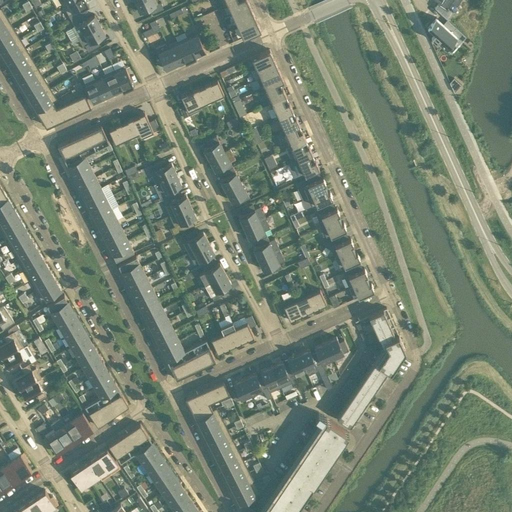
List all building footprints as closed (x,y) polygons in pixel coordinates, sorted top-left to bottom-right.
[(69,0),(62,4),(71,19),(83,13),(80,7),(88,3),(86,0),(69,0)] [(157,0),(156,0),(136,0),(135,1),(139,11),(148,7),(151,13),(163,8),(159,0),(157,0)] [(228,3),(233,14),(250,6),(247,0),(234,0),(228,3)] [(233,14),(237,25),(255,17),(250,6),(233,14)] [(43,7),(37,10),(41,16),(46,13),(43,7)] [(86,18),(83,13),(71,19),(74,25),(71,26),(72,27),(66,31),(71,40),(78,36),(84,32),(100,23),(94,14),(86,18)] [(435,16),(427,26),(434,32),(431,36),(436,40),(446,48),(456,36),(461,40),(465,35),(447,18),(443,23),(435,16)] [(0,34),(13,27),(7,17),(0,20),(0,34)] [(260,28),(255,17),(237,25),(243,36),(260,28)] [(84,32),(78,36),(83,45),(85,44),(88,50),(100,44),(97,38),(105,33),(100,23),(84,32)] [(0,34),(0,48),(19,37),(13,27),(0,34)] [(198,33),(188,38),(187,38),(195,55),(205,50),(198,33)] [(185,59),(195,55),(187,38),(188,38),(187,36),(177,40),(185,59)] [(25,47),(19,37),(0,48),(0,49),(6,59),(25,47)] [(175,64),(185,59),(177,40),(167,45),(175,64)] [(166,42),(155,47),(157,52),(165,68),(175,64),(167,45),(166,42)] [(6,59),(12,69),(32,57),(25,47),(6,59)] [(250,57),(254,67),(274,58),(269,48),(250,57)] [(71,53),(74,60),(82,56),(78,49),(71,53)] [(38,68),(32,57),(12,69),(18,79),(38,68)] [(279,69),(274,58),(254,67),(259,78),(261,77),(279,69)] [(124,64),(114,69),(122,87),(133,83),(124,64)] [(18,79),(25,90),(44,78),(38,68),(18,79)] [(225,68),(219,71),(221,76),(228,73),(225,68)] [(113,92),(122,87),(114,69),(104,73),(105,75),(113,92)] [(259,78),(249,82),(253,91),(261,88),(265,86),(278,80),(279,81),(283,79),(279,69),(261,77),(259,78)] [(92,72),(82,77),(84,82),(93,101),(103,96),(95,80),(96,80),(95,77),(94,78),(92,72)] [(105,75),(96,80),(95,80),(103,96),(113,92),(105,75)] [(461,84),(453,77),(449,82),(454,92),(461,84)] [(50,88),(44,78),(25,90),(31,100),(50,88)] [(204,84),(204,85),(205,85),(211,99),(223,93),(217,79),(210,82),(210,81),(204,84)] [(268,103),(270,102),(285,95),(286,95),(282,86),(281,86),(279,81),(278,80),(265,86),(261,88),(268,103)] [(199,104),(211,99),(205,85),(204,85),(199,87),(198,86),(192,89),(193,90),(199,104)] [(31,100),(37,110),(52,101),(57,98),(50,88),(31,100)] [(234,88),(228,91),(230,96),(231,98),(237,95),(234,88)] [(185,104),(179,107),(183,117),(189,114),(201,109),(199,104),(193,90),(187,93),(186,92),(180,95),(185,104)] [(56,107),(52,101),(37,110),(46,125),(90,105),(86,97),(84,94),(56,107)] [(276,117),(279,116),(292,110),(293,109),(288,100),(287,101),(285,95),(270,102),(276,117)] [(240,98),(233,101),(240,115),(247,112),(240,98)] [(279,116),(285,129),(285,130),(298,124),(299,124),(295,115),(294,115),(292,110),(279,116)] [(139,114),(133,117),(132,117),(139,131),(138,131),(140,136),(159,128),(155,118),(149,120),(144,111),(138,114),(139,114)] [(127,137),(138,131),(139,131),(132,117),(133,117),(132,116),(126,119),(127,120),(121,123),(127,137)] [(239,122),(236,116),(226,121),(229,127),(239,122)] [(115,142),(127,137),(121,123),(121,122),(115,124),(115,125),(108,128),(115,142)] [(109,142),(101,124),(86,131),(96,149),(105,144),(109,142)] [(301,130),(298,124),(285,130),(285,129),(283,130),(289,145),(305,138),(305,139),(306,138),(302,129),(301,130)] [(255,126),(248,129),(251,136),(259,133),(255,126)] [(195,127),(189,130),(192,135),(197,133),(195,127)] [(81,157),(85,155),(96,149),(86,131),(72,138),(81,157)] [(203,148),(209,159),(224,150),(216,135),(206,140),(209,145),(203,148)] [(81,157),(72,138),(57,144),(67,164),(81,157)] [(289,145),(282,149),(288,163),(296,160),(311,153),(312,153),(308,144),(307,144),(305,139),(305,138),(289,145)] [(229,147),(224,150),(209,159),(215,169),(220,166),(222,171),(232,166),(230,161),(235,158),(229,147)] [(272,153),(264,155),(268,166),(276,162),(272,153)] [(296,160),(288,163),(295,178),(303,174),(319,167),(315,158),(314,159),(311,153),(296,160)] [(67,164),(72,175),(90,166),(85,155),(81,157),(67,164)] [(155,182),(176,173),(171,162),(166,164),(164,159),(153,164),(156,169),(150,171),(155,182)] [(134,164),(124,168),(127,175),(137,170),(134,164)] [(72,175),(78,185),(96,176),(90,166),(72,175)] [(232,166),(222,171),(225,176),(220,179),(226,190),(241,181),(232,166)] [(155,183),(153,184),(160,199),(163,198),(178,191),(176,186),(181,184),(176,173),(155,182),(155,183)] [(78,185),(83,196),(101,187),(96,176),(78,185)] [(326,187),(324,183),(326,182),(323,176),(310,182),(308,177),(295,182),(297,187),(302,198),(307,196),(326,187)] [(249,197),(241,181),(226,190),(231,200),(236,197),(239,202),(249,197)] [(83,196),(89,206),(107,197),(101,187),(83,196)] [(302,198),(301,199),(305,209),(312,206),(319,203),(320,203),(330,198),(332,197),(329,191),(328,191),(326,187),(307,196),(302,198)] [(170,214),(191,205),(186,194),(180,196),(178,191),(163,198),(165,203),(170,214)] [(0,212),(12,205),(6,195),(0,199),(0,212)] [(89,206),(94,217),(112,208),(107,197),(89,206)] [(239,215),(244,226),(265,216),(260,205),(254,208),(252,203),(242,207),(244,213),(239,215)] [(0,212),(0,226),(18,216),(12,205),(0,212)] [(191,205),(170,214),(174,224),(170,226),(173,232),(182,228),(193,223),(190,218),(196,216),(191,205)] [(321,227),(339,217),(338,213),(339,213),(337,207),(317,217),(321,227)] [(94,217),(99,227),(117,218),(112,208),(94,217)] [(302,209),(293,213),(296,218),(304,215),(302,209)] [(0,226),(0,228),(5,237),(25,226),(18,216),(0,226)] [(254,234),(256,239),(266,235),(264,230),(270,227),(265,216),(244,226),(248,237),(254,234)] [(339,217),(321,227),(326,236),(346,227),(343,221),(341,221),(339,217)] [(99,227),(105,238),(123,229),(117,218),(99,227)] [(5,237),(11,248),(31,237),(25,226),(5,237)] [(188,252),(208,241),(203,231),(198,233),(195,228),(185,234),(188,239),(182,242),(188,252)] [(105,238),(110,249),(128,239),(123,229),(105,238)] [(164,237),(160,229),(154,232),(157,240),(164,237)] [(253,247),(258,258),(279,248),(274,237),(269,240),(266,235),(256,239),(258,245),(253,247)] [(353,248),(351,244),(353,243),(350,236),(330,246),(335,256),(353,248)] [(11,248),(17,258),(37,247),(31,237),(11,248)] [(128,239),(110,249),(115,259),(133,250),(128,239)] [(199,260),(202,265),(212,259),(209,254),(214,252),(208,241),(188,252),(194,263),(199,260)] [(17,258),(23,269),(43,257),(37,247),(17,258)] [(279,248),(258,258),(263,269),(268,266),(271,272),(281,267),(279,262),(284,259),(279,248)] [(335,256),(340,267),(360,258),(357,251),(355,252),(353,248),(335,256)] [(118,264),(123,274),(141,265),(136,254),(118,264)] [(297,261),(300,267),(310,262),(307,256),(297,261)] [(23,269),(29,279),(49,268),(43,257),(23,269)] [(199,273),(205,283),(225,272),(219,262),(214,264),(212,259),(202,265),(204,270),(199,273)] [(146,275),(141,265),(123,274),(128,285),(146,275)] [(367,278),(365,274),(367,273),(364,267),(344,276),(349,287),(367,278)] [(29,279),(35,290),(55,278),(49,268),(29,279)] [(231,283),(225,272),(205,283),(210,294),(216,291),(218,296),(228,290),(226,285),(231,283)] [(146,275),(128,285),(134,295),(152,286),(146,275)] [(55,278),(35,290),(42,300),(61,289),(55,278)] [(349,287),(353,297),(373,288),(370,282),(369,282),(367,278),(349,287)] [(157,296),(152,286),(134,295),(139,306),(157,296)] [(314,308),(313,308),(314,309),(320,306),(319,305),(326,302),(319,288),(307,294),(314,308)] [(334,293),(328,296),(333,306),(339,304),(334,293)] [(52,314),(70,304),(64,294),(46,304),(52,314)] [(307,294),(296,299),(295,299),(302,313),(301,314),(302,314),(308,312),(307,311),(313,308),(314,308),(307,294)] [(295,299),(296,299),(294,295),(275,303),(280,313),(286,310),(290,320),(296,317),(295,316),(301,314),(302,313),(295,299)] [(157,296),(139,306),(144,316),(163,307),(157,296)] [(224,302),(219,304),(224,316),(229,314),(224,302)] [(52,314),(58,325),(76,314),(70,304),(52,314)] [(205,304),(195,309),(198,315),(208,310),(205,304)] [(3,305),(0,306),(0,324),(3,328),(14,321),(3,305)] [(372,323),(390,315),(386,306),(369,314),(372,323)] [(168,317),(163,307),(144,316),(150,327),(168,317)] [(58,325),(64,335),(82,325),(76,314),(58,325)] [(225,318),(218,321),(220,327),(223,332),(229,346),(230,346),(235,343),(236,344),(242,342),(241,341),(235,327),(232,321),(229,314),(224,316),(225,318)] [(241,341),(247,338),(248,339),(254,336),(249,327),(255,324),(251,314),(245,317),(247,321),(235,327),(241,341)] [(394,323),(390,315),(372,323),(376,331),(394,323)] [(168,317),(150,327),(155,337),(173,328),(168,317)] [(376,331),(380,339),(397,331),(394,323),(376,331)] [(8,330),(9,333),(14,330),(19,327),(17,324),(8,330)] [(64,335),(70,345),(88,335),(82,325),(64,335)] [(179,338),(173,328),(155,337),(161,348),(179,338)] [(23,346),(14,330),(9,333),(3,336),(6,342),(0,345),(0,351),(3,357),(23,346)] [(383,346),(405,348),(397,331),(380,339),(383,346)] [(230,347),(230,346),(229,346),(223,332),(211,338),(217,352),(224,349),(224,350),(230,347)] [(70,345),(76,355),(94,345),(88,335),(70,345)] [(336,336),(325,341),(332,357),(348,349),(344,339),(338,341),(336,336)] [(184,349),(179,338),(161,348),(166,358),(180,351),(184,349)] [(206,339),(192,345),(202,366),(215,360),(206,339)] [(321,361),(332,357),(325,341),(314,346),(316,351),(311,353),(316,364),(321,361)] [(23,346),(3,357),(9,367),(18,362),(21,367),(28,364),(36,359),(27,343),(23,346)] [(76,355),(82,366),(100,355),(94,345),(76,355)] [(184,349),(180,351),(189,372),(202,366),(192,345),(184,349)] [(383,346),(379,353),(395,364),(405,348),(383,346)] [(309,348),(298,353),(305,369),(308,374),(318,369),(316,364),(311,353),(309,348)] [(180,351),(166,358),(176,378),(189,372),(180,351)] [(289,363),(284,365),(289,376),(294,373),(305,369),(298,353),(287,358),(289,363)] [(373,361),(389,371),(395,364),(379,353),(373,361)] [(82,366),(88,376),(106,366),(100,355),(82,366)] [(282,360),(271,365),(281,386),(283,391),(299,384),(294,373),(289,376),(284,365),(282,360)] [(326,372),(321,361),(316,364),(318,369),(320,374),(326,372)] [(384,379),(389,371),(373,361),(368,368),(384,379)] [(21,367),(25,373),(16,378),(21,388),(37,379),(41,377),(35,367),(31,370),(28,364),(21,367)] [(263,375),(258,377),(262,388),(267,385),(270,391),(281,386),(271,365),(260,370),(263,375)] [(88,376),(94,386),(112,376),(106,366),(88,376)] [(363,376),(379,387),(384,379),(368,368),(363,376)] [(251,393),(262,388),(258,377),(255,372),(244,377),(251,393)] [(94,386),(100,396),(107,392),(118,386),(112,376),(94,386)] [(374,395),(379,387),(363,376),(358,384),(374,395)] [(251,393),(244,377),(233,382),(236,387),(230,389),(235,400),(251,393)] [(37,379),(21,388),(27,398),(36,393),(39,398),(46,395),(37,379)] [(212,409),(208,401),(228,392),(223,380),(186,397),(196,417),(212,409)] [(352,392),(368,402),(374,395),(358,384),(352,392)] [(262,388),(267,398),(272,396),(270,391),(267,385),(262,388)] [(118,386),(107,392),(118,411),(128,404),(118,386)] [(100,396),(97,398),(108,418),(118,411),(107,392),(100,396)] [(363,410),(368,402),(352,392),(347,399),(363,410)] [(98,425),(108,418),(97,398),(84,406),(98,425)] [(342,407),(358,418),(363,410),(347,399),(342,407)] [(252,422),(254,421),(253,418),(263,413),(266,418),(274,413),(271,406),(249,416),(252,422)] [(196,417),(201,428),(222,418),(216,407),(212,409),(196,417)] [(342,407),(336,415),(352,426),(358,418),(342,407)] [(84,433),(93,427),(82,411),(73,417),(84,433)] [(69,412),(60,417),(64,423),(74,439),(84,433),(73,417),(72,417),(69,412)] [(347,431),(326,416),(317,430),(338,444),(343,437),(344,438),(348,433),(347,432),(347,431)] [(59,417),(50,423),(55,429),(65,445),(74,439),(64,423),(59,417)] [(201,428),(207,439),(227,428),(222,418),(201,428)] [(140,423),(129,430),(141,447),(152,440),(140,423)] [(207,439),(212,449),(232,439),(227,428),(207,439)] [(55,429),(45,436),(43,437),(48,446),(51,444),(56,451),(65,445),(55,429)] [(135,451),(141,447),(129,430),(119,437),(131,454),(135,452),(135,451)] [(317,430),(308,443),(330,457),(334,450),(335,451),(339,445),(338,445),(338,444),(317,430)] [(120,462),(131,454),(119,437),(108,444),(120,462)] [(212,449),(218,460),(238,450),(232,439),(212,449)] [(135,451),(135,452),(142,461),(158,450),(152,440),(141,447),(135,451)] [(329,458),(330,457),(308,443),(299,456),(321,470),(326,463),(327,464),(330,458),(329,458)] [(17,446),(7,453),(11,459),(22,475),(31,469),(26,461),(28,459),(23,451),(21,452),(17,446)] [(107,447),(97,453),(110,473),(120,467),(107,447)] [(142,462),(137,465),(143,474),(148,470),(148,471),(165,460),(158,450),(142,461),(142,462)] [(218,460),(223,470),(243,460),(238,450),(218,460)] [(110,473),(97,453),(88,459),(99,475),(101,479),(110,473)] [(299,456),(290,469),(312,483),(317,476),(318,477),(322,471),(321,471),(321,470),(299,456)] [(22,475),(11,459),(2,465),(13,481),(22,475)] [(88,459),(79,465),(90,481),(99,475),(88,459)] [(148,471),(155,481),(172,470),(165,460),(148,471)] [(223,470),(229,481),(249,471),(243,460),(223,470)] [(0,466),(0,482),(3,487),(13,481),(2,465),(0,466)] [(90,481),(79,465),(70,472),(81,488),(90,481)] [(312,484),(312,483),(290,469),(282,481),(303,496),(312,484)] [(155,481),(162,491),(178,479),(172,470),(155,481)] [(229,481),(234,492),(254,481),(249,471),(229,481)] [(162,491),(168,501),(185,489),(178,479),(162,491)] [(254,481),(234,492),(239,502),(260,492),(254,481)] [(282,481),(273,494),(295,509),(303,496),(282,481)] [(55,505),(58,503),(52,495),(50,497),(45,489),(35,495),(46,511),(55,505)] [(168,501),(175,510),(192,499),(185,489),(168,501)] [(294,509),(295,509),(273,494),(264,507),(271,511),(294,511),(295,510),(294,509)] [(35,495),(26,501),(33,511),(44,511),(46,511),(35,495)] [(175,510),(175,511),(193,511),(198,509),(192,499),(175,510)] [(33,511),(26,501),(17,507),(20,511),(33,511)] [(126,511),(120,503),(107,511),(126,511)]
